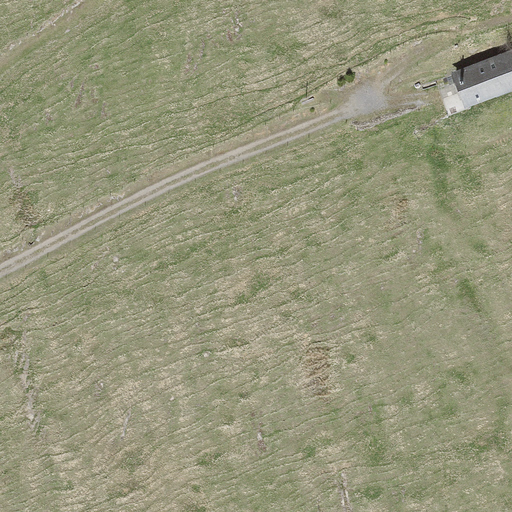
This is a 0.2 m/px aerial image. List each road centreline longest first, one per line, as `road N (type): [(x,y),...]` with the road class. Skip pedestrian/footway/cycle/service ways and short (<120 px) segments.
road 1 (track): [(0,272),(390,106)]
road 2 (track): [(0,92),(122,0)]
